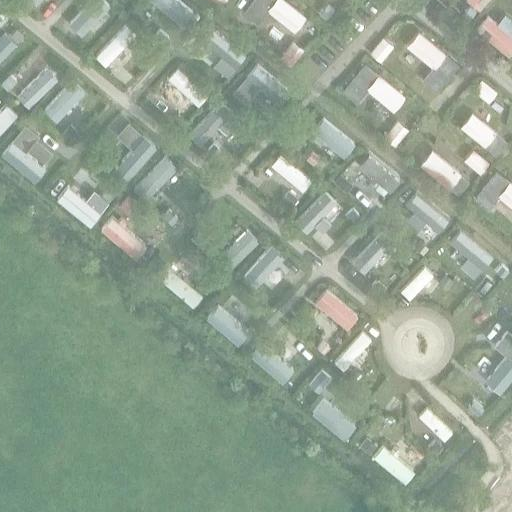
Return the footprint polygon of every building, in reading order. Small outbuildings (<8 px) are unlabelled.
[(101,0),(89,0),(72,18),(80,26),(103,2),(101,0)] [(192,11),(178,0),(158,0),(175,13),(171,17),(179,23),(183,18),(184,20),(192,11)] [(284,0),(250,0),(242,11),(256,22),(267,9),(293,29),(304,15),(284,0)] [(484,0),(467,0),(478,8),(484,0)] [(511,48),(511,36),(486,15),(476,28),(508,54),(511,48)] [(125,23),(95,54),(104,64),(134,32),(125,23)] [(243,53),(212,28),(204,37),(219,49),(216,52),(222,57),(224,54),(235,63),(243,53)] [(417,30),(405,44),(431,66),(420,79),(434,90),(457,63),(417,30)] [(279,82),(254,61),(247,70),(272,91),(279,82)] [(364,62),(341,90),(355,101),(366,88),(392,109),(404,95),(364,62)] [(167,77),(196,104),(206,93),(177,66),(167,77)] [(54,117),(77,91),(68,83),(45,109),(54,117)] [(0,129),(16,112),(5,102),(0,107),(0,129)] [(215,106),(190,133),(200,143),(214,129),(219,134),(226,126),(221,122),(226,117),(215,106)] [(471,111),(459,124),(494,153),(505,139),(471,111)] [(102,148),(127,123),(117,114),(93,139),(102,148)] [(317,128),(343,149),(350,141),(324,120),(317,128)] [(145,144),(122,168),(131,176),(153,152),(145,144)] [(429,149),(419,162),(457,193),(467,180),(429,149)] [(13,160),(38,182),(46,172),(21,151),(13,160)] [(356,159),(380,181),(388,173),(364,151),(356,159)] [(270,163),(301,189),(310,178),(279,152),(270,163)] [(171,158),(148,183),(156,190),(179,166),(171,158)] [(511,182),(495,169),(473,197),(487,208),(497,195),(511,207),(511,182)] [(61,194),(87,216),(95,206),(69,185),(61,194)] [(327,189),(296,220),(305,230),(337,199),(327,189)] [(442,214),(414,191),(406,201),(424,215),(421,218),(426,222),(429,219),(434,223),(442,214)] [(227,207),(205,231),(213,239),(236,215),(227,207)] [(111,231),(137,253),(145,243),(119,222),(111,231)] [(246,227),(220,255),(229,263),(255,235),(246,227)] [(381,230),(356,258),(366,267),(380,252),(384,256),(391,249),(386,244),(391,239),(381,230)] [(492,261),(459,233),(449,246),(467,260),(459,269),(472,281),(480,271),(481,272),(492,261)] [(423,264),(400,289),(408,297),(432,273),(423,264)] [(158,276),(184,297),(192,288),(166,266),(158,276)] [(305,304),(334,328),(342,319),(313,294),(305,304)] [(206,316),(232,337),(240,328),(214,306),(206,316)] [(357,333),(332,361),(341,369),(366,341),(357,333)] [(505,358),(484,384),(499,396),(511,380),(511,338),(506,334),(494,349),(505,358)] [(253,355),(279,377),(287,367),(261,345),(253,355)] [(302,395),(330,419),(338,409),(310,385),(302,395)] [(420,417),(441,438),(450,429),(430,408),(420,417)] [(373,455),(404,481),(413,469),(395,454),(397,451),(392,446),(389,449),(382,444),(373,455)] [(511,472),(507,479),(496,470),(485,484),(511,504),(511,472)] [(462,501),(460,499),(450,511),(477,511),(484,502),(470,491),(462,501)]
